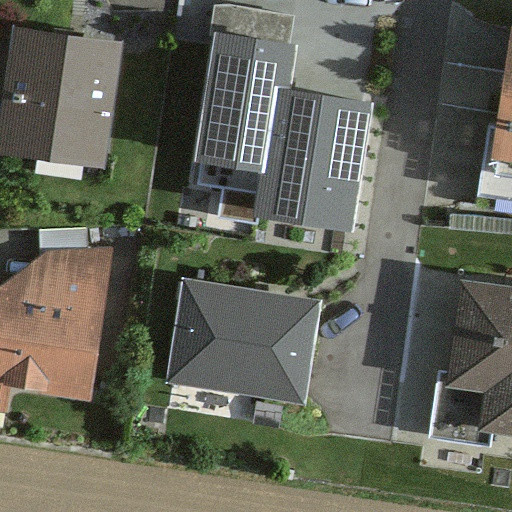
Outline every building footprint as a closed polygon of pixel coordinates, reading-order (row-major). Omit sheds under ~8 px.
[(202,181),(266,189),(279,86),(286,29),(223,21),(202,181)] [(124,46),(23,33),(7,155),(109,168),(124,46)] [(279,86),(266,189),(264,205),(343,215),(359,96),(279,86)] [(511,90),(502,158),(511,159),(511,90)] [(7,298),(0,296),(0,409),(9,411),(13,384),(93,398),(118,249),(39,261),(7,298)] [(511,287),(470,281),(456,371),(502,378),(496,418),(511,420),(511,287)] [(325,306),(190,284),(174,380),(309,402),(325,306)]
